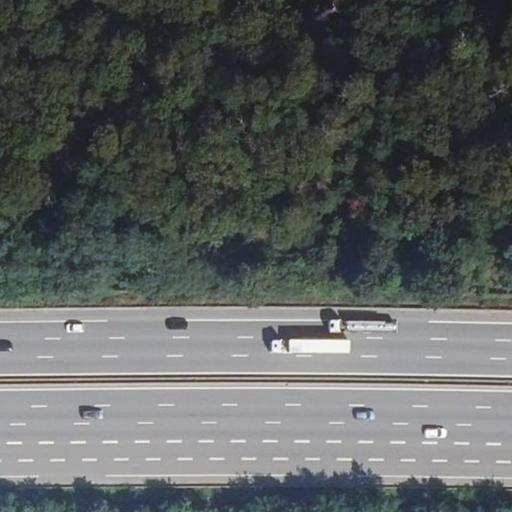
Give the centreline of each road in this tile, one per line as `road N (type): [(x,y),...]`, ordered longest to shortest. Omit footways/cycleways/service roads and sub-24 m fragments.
road 1 (trunk): [(0,431),(511,427)]
road 2 (trunk): [(511,351),(0,350)]
